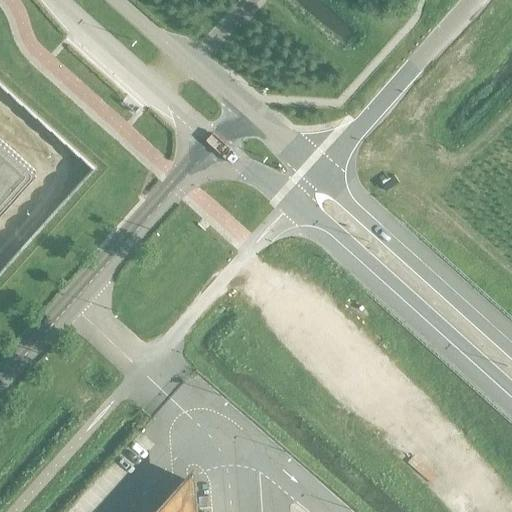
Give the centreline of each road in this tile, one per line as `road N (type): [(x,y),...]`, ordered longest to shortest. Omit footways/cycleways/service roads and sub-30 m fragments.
road 1 (unclassified): [(291,202),(511,389)]
road 2 (unclassified): [(511,351),(315,176)]
road 3 (unclassified): [(315,176),(475,0)]
road 4 (unclassified): [(72,302),(216,141)]
road 5 (unclassified): [(58,0),(216,141)]
road 6 (unclassified): [(243,112),(118,0)]
